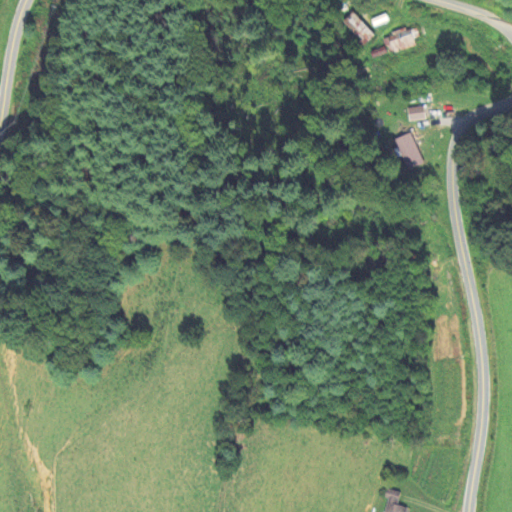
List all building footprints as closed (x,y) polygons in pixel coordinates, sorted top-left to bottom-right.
[(342,23),(364,46),(375,36),(353,13),(342,23)] [(385,41),(391,56),(416,46),(410,32),(385,41)] [(409,123),(425,121),(423,107),(408,109),(409,123)] [(408,171),(423,165),(410,134),(395,140),(408,171)] [(400,493),(387,490),(385,498),(388,499),(384,511),(404,511),(406,508),(397,506),(400,493)]
